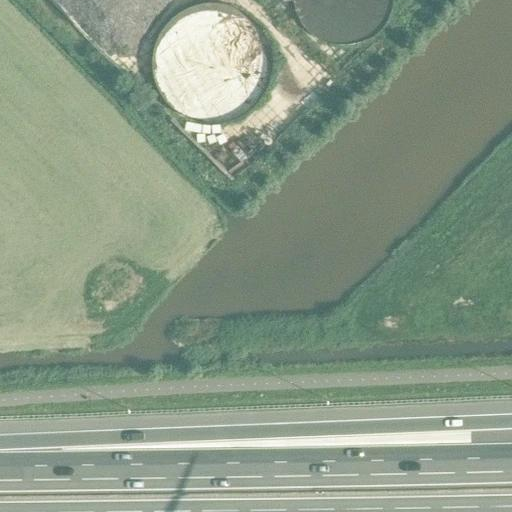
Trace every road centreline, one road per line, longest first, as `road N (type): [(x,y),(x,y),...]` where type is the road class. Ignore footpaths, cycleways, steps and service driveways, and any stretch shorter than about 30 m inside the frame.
road 1 (motorway): [(511,422),(0,463)]
road 2 (motorway): [(511,457),(0,466)]
